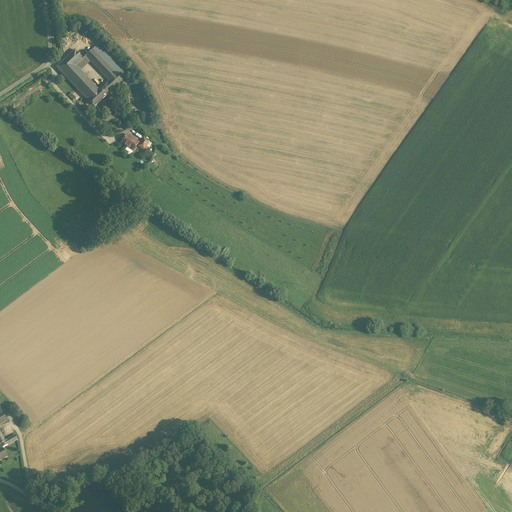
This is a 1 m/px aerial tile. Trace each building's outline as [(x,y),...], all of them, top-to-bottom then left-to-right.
[(79,70),(76,66),(83,59),(75,50),(57,67),(74,85),(80,92),(88,101),(99,91),(79,70)] [(122,81),(92,50),(85,57),(89,60),(109,81),(106,84),(112,90),(122,81)] [(85,57),(83,59),(76,66),(79,70),(89,60),(85,57)] [(106,84),(100,90),(106,96),(109,93),(112,90),(106,84)] [(99,91),(88,101),(94,107),(106,96),(100,90),(99,91)] [(138,143),(127,135),(121,143),(133,151),(138,143)] [(144,139),(139,146),(141,148),(144,150),(146,146),(149,142),(144,139)] [(15,435),(5,441),(8,445),(18,440),(15,435)]
